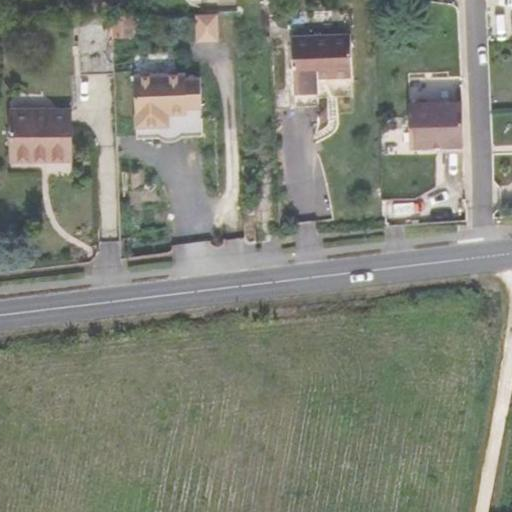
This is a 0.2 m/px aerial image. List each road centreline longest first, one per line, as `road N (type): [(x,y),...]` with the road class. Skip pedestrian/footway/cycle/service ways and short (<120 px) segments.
road 1 (secondary): [(486,254),(0,313)]
road 2 (unknown): [(186,290),(184,244),(216,216),(222,199),(223,0)]
road 3 (residential): [(486,254),(474,0)]
road 4 (track): [(481,511),(511,328)]
